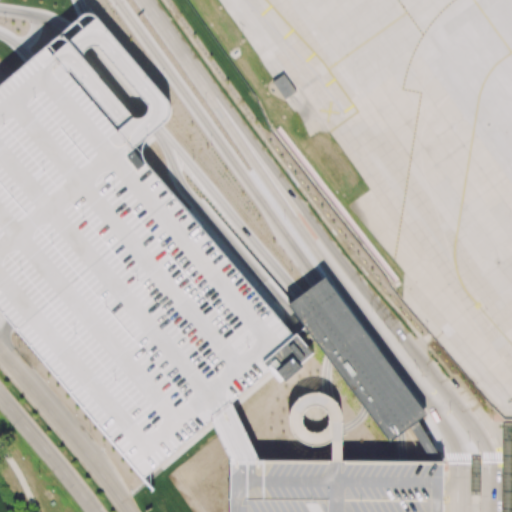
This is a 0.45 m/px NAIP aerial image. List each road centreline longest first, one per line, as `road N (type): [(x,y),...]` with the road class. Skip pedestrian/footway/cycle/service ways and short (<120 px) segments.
road 1 (primary): [(100,470),(0,352)]
road 2 (primary): [(0,397),(94,511)]
